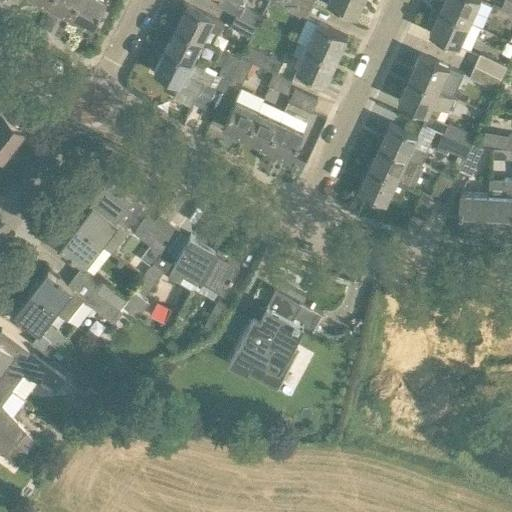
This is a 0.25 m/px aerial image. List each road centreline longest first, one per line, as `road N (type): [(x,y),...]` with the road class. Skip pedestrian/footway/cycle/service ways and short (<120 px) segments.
road 1 (residential): [(296,224),(400,0)]
road 2 (residential): [(296,224),(86,100)]
road 3 (residential): [(511,274),(404,265),(296,224)]
road 4 (residential): [(0,220),(86,100)]
